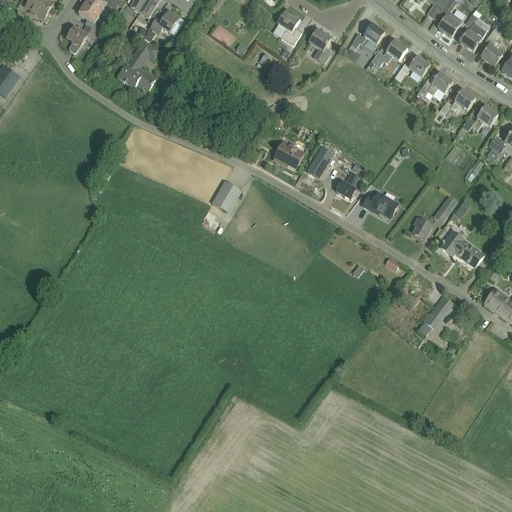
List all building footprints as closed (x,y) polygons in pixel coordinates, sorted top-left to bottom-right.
[(28,0),(31,1),(26,9),(45,21),(54,6),(45,0),(28,0)] [(89,0),(86,6),(101,16),(107,6),(97,0),(89,0)] [(114,4),(118,7),(122,10),(126,5),(118,0),(112,0),(111,2),(114,4)] [(149,0),(136,0),(131,9),(140,15),(150,0),(149,0)] [(150,0),(140,15),(149,21),(159,6),(150,0)] [(255,0),(250,8),(254,11),(260,4),(255,0)] [(439,0),(435,6),(444,12),(451,0),(439,0)] [(452,39),(460,27),(463,23),(451,15),(457,6),(454,4),(456,0),(451,0),(444,12),(443,14),(449,18),(448,19),(447,18),(439,30),(452,39)] [(473,0),(470,5),(476,9),(480,3),(475,0),(473,0)] [(414,6),(408,2),(407,2),(403,7),(410,12),(414,6)] [(79,16),(95,26),(101,16),(86,6),(79,16)] [(437,23),(442,15),(443,14),(444,12),(435,6),(433,9),(428,17),(437,23)] [(170,13),(163,23),(158,19),(150,30),(160,36),(163,31),(170,36),(181,20),(170,13)] [(287,13),(279,26),(279,27),(287,32),(285,35),(281,40),(294,48),(301,36),(294,32),(301,22),(287,13)] [(120,26),(124,19),(118,15),(114,22),(120,26)] [(479,20),(473,16),(466,26),(472,30),(469,34),(468,33),(460,45),(474,54),(481,42),(487,34),(475,26),(479,20)] [(498,25),(494,31),(485,44),(484,46),(489,49),(482,60),(495,69),(503,57),(496,52),(501,46),(495,42),(504,29),(498,25)] [(352,46),(357,50),(361,45),(365,48),(370,42),(377,47),(385,35),(372,26),(363,39),(358,36),(352,46)] [(87,28),(83,34),(75,29),(68,40),(74,44),(73,45),(73,46),(70,50),(71,53),(74,55),(77,55),(80,50),(85,42),(92,46),(95,42),(98,45),(103,38),(103,37),(102,38),(95,33),(87,28)] [(102,38),(103,37),(100,36),(103,31),(98,28),(95,33),(102,38)] [(310,45),(312,46),(308,51),(316,57),(314,60),(324,66),(332,54),(326,51),(332,41),(318,33),(310,45)] [(379,54),(372,64),(380,69),(384,63),(388,65),(392,58),(400,63),(396,68),(401,72),(405,66),(403,65),(408,59),(404,57),(408,52),(395,42),(387,54),(384,58),(379,54)] [(477,49),(480,51),(484,46),(485,44),(482,42),(477,49)] [(145,43),(139,51),(147,56),(155,62),(160,53),(145,43)] [(140,66),(141,63),(134,58),(119,47),(112,57),(125,67),(126,67),(127,68),(120,79),(119,79),(119,80),(120,81),(124,84),(127,86),(128,86),(134,90),(134,91),(135,91),(135,90),(137,87),(139,85),(150,92),(154,86),(154,85),(156,82),(140,71),(142,67),(140,66)] [(291,54),(285,51),(281,57),(287,61),(291,54)] [(266,56),(260,64),(264,67),(270,59),(266,56)] [(400,84),(410,71),(422,80),(431,68),(418,59),(410,70),(405,66),(401,72),(395,80),(400,84)] [(511,60),(510,64),(509,64),(503,74),(511,79),(511,60)] [(4,68),(0,73),(0,95),(5,99),(19,79),(4,68)] [(424,87),(417,97),(423,101),(428,94),(433,98),(438,91),(445,96),(453,85),(440,75),(432,87),(430,91),(424,87)] [(463,92),(460,96),(455,103),(455,104),(452,107),(447,103),(434,121),(440,126),(451,111),(457,115),(462,108),(468,113),(476,101),(463,92)] [(470,120),(457,137),(463,141),(472,129),(478,133),(484,125),(490,129),(499,118),(486,108),(477,120),(478,120),(475,123),(470,120)] [(287,117),(280,113),(274,124),(282,128),(287,117)] [(498,143),(491,153),(499,158),(503,152),(511,158),(511,137),(511,138),(510,137),(503,147),(498,143)] [(307,155),(284,144),(274,163),(287,170),(288,168),(297,173),(307,155)] [(319,181),(334,156),(322,149),(307,174),(319,181)] [(353,171),(361,176),(365,170),(357,165),(353,171)] [(347,186),(343,184),(337,194),(351,202),(356,193),(357,194),(364,181),(352,175),(347,186)] [(226,184),(221,192),(213,206),(228,215),(236,201),(241,192),(226,184)] [(370,196),(368,200),(363,209),(375,215),(376,213),(391,221),(399,206),(379,195),(376,200),(370,196)] [(443,225),(458,204),(450,198),(435,219),(443,225)] [(432,228),(419,221),(415,228),(418,229),(414,236),(425,242),(432,228)] [(465,243),(453,233),(441,250),(453,259),(455,255),(475,270),(485,258),(465,243)] [(396,273),(400,266),(390,260),(386,266),(396,273)] [(358,279),(365,271),(359,267),(353,275),(358,279)] [(398,271),(403,278),(409,273),(403,267),(398,271)] [(493,282),(498,274),(494,271),(488,279),(493,282)] [(511,325),(511,302),(496,290),(485,305),(511,325)] [(424,324),(425,324),(432,330),(434,332),(454,305),(443,298),(424,324)]
